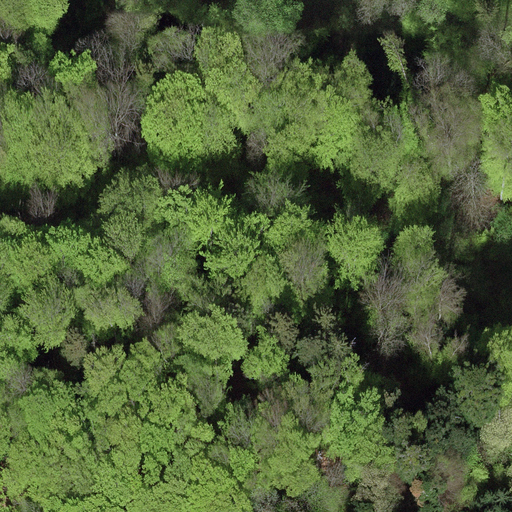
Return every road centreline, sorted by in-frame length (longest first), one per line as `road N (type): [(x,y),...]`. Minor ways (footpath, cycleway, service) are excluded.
road 1 (track): [(511,254),(459,258),(234,204),(195,202),(129,199),(0,230)]
road 2 (track): [(195,202),(0,298)]
